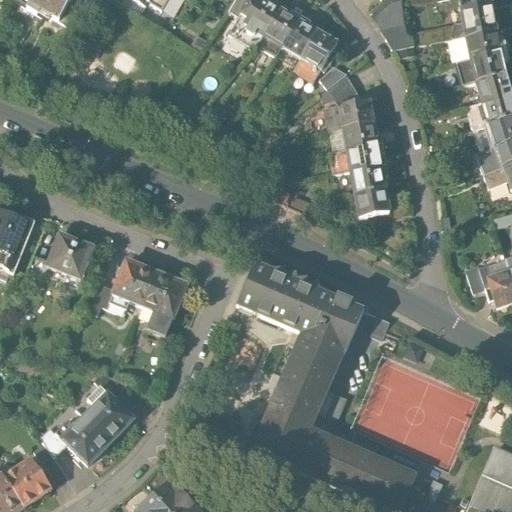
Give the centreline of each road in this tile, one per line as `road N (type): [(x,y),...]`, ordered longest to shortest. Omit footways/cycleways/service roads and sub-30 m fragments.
road 1 (residential): [(0,112),(242,217),(423,310)]
road 2 (residential): [(163,433),(218,279),(42,203),(0,173)]
road 3 (residential): [(334,0),(379,52),(407,125),(429,255),(423,310)]
road 4 (residential): [(163,433),(349,511)]
